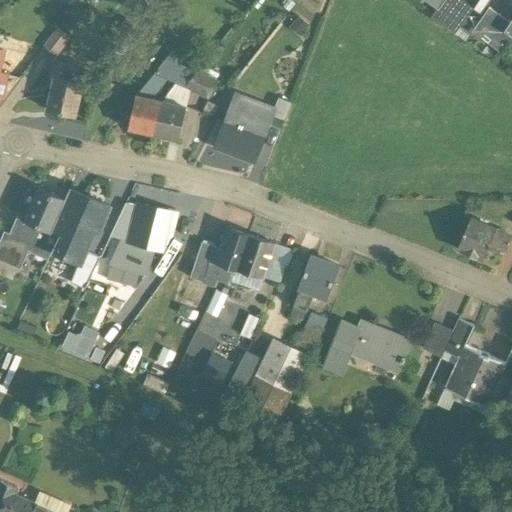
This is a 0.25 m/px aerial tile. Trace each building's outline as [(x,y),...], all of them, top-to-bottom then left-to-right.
[(467,0),(443,0),(439,6),(438,5),(432,15),(455,31),(473,6),(467,0)] [(69,12),(59,26),(67,32),(78,19),(69,12)] [(59,26),(45,44),(58,54),(58,53),(57,52),(71,34),(67,32),(59,26)] [(178,66),(175,65),(178,57),(171,51),(154,72),(176,81),(185,85),(196,71),(180,63),(178,66)] [(72,62),(56,58),(50,85),(54,86),(49,108),(76,114),(83,79),(69,76),(72,62)] [(207,74),(197,69),(196,71),(185,85),(191,88),(210,96),(218,80),(211,76),(207,74)] [(0,70),(0,97),(3,98),(3,97),(20,76),(0,70)] [(151,76),(137,93),(129,126),(154,132),(162,99),(152,97),(164,81),(151,76)] [(185,85),(176,81),(163,99),(187,105),(191,88),(185,85)] [(241,95),(232,120),(227,118),(216,145),(256,161),(271,123),(276,108),(275,108),(241,95)] [(291,101),(279,96),(275,108),(276,108),(271,123),(281,127),(291,101)] [(163,99),(162,99),(154,132),(180,138),(187,105),(163,99)] [(65,198),(40,187),(26,218),(52,229),(65,198)] [(65,198),(52,229),(60,232),(53,249),(80,260),(81,261),(86,249),(96,227),(99,228),(110,204),(70,187),(65,198)] [(126,200),(110,234),(118,236),(131,239),(140,204),(126,200)] [(175,211),(140,202),(140,204),(131,239),(153,245),(165,248),(175,211)] [(52,229),(26,218),(18,214),(11,231),(33,241),(53,249),(60,232),(52,229)] [(497,227),(471,215),(457,246),(484,258),(489,246),(491,241),(497,227)] [(228,226),(222,246),(215,244),(210,260),(236,268),(237,268),(243,250),(249,232),(228,226)] [(511,235),(511,233),(497,227),(491,241),(500,245),(507,248),(511,235)] [(0,257),(21,267),(33,241),(11,231),(6,229),(0,242),(0,257)] [(275,241),(249,232),(243,250),(237,268),(236,268),(232,280),(260,289),(275,241)] [(131,239),(118,236),(111,263),(147,272),(153,245),(131,239)] [(236,268),(210,260),(215,244),(216,242),(203,238),(191,275),(215,282),(217,277),(231,282),(232,280),(236,268)] [(500,245),(491,241),(489,246),(498,250),(500,245)] [(101,255),(86,249),(81,261),(80,260),(71,280),(86,287),(101,255)] [(339,263),(312,253),(300,286),(302,287),(295,304),(309,309),(316,292),(326,296),(339,263)] [(328,317),(313,310),(300,339),(315,345),(328,317)] [(475,322),(459,315),(453,329),(444,348),(459,354),(464,341),(466,342),(475,322)] [(261,322),(250,317),(241,336),(252,341),(261,322)] [(411,338),(363,319),(361,326),(344,320),(325,364),(342,371),(353,345),(371,353),(369,357),(398,369),(402,360),(405,361),(407,355),(404,354),(411,338)] [(453,329),(434,321),(424,345),(442,353),(444,348),(453,329)] [(466,342),(464,341),(459,354),(445,385),(487,404),(501,373),(506,360),(489,353),(488,354),(481,351),(482,349),(466,342)] [(311,353),(287,342),(270,344),(263,359),(235,418),(271,436),(311,353)] [(511,346),(506,360),(501,373),(511,378),(511,346)] [(235,418),(263,359),(246,351),(218,410),(235,418)] [(216,387),(225,360),(211,355),(201,381),(216,387)] [(17,403),(10,417),(22,422),(28,408),(17,403)] [(18,486),(1,479),(0,481),(0,511),(15,511),(23,496),(15,493),(18,486)] [(59,511),(23,496),(15,511),(59,511)]
